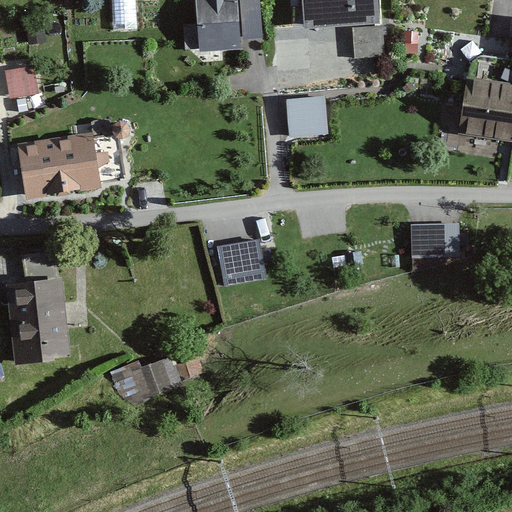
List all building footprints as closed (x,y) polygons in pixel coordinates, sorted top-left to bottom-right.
[(136,0),(113,0),(112,21),(135,22),(136,0)] [(236,0),(190,0),(189,45),(235,46),(236,0)] [(376,0),(302,0),(303,30),(378,26),(376,0)] [(33,67),(7,71),(11,94),(37,90),(33,67)] [(511,73),(466,68),(457,132),(511,139),(511,73)] [(327,91),(287,92),(288,132),(328,131),(327,91)] [(94,131),(13,140),(20,193),(100,184),(94,131)] [(458,220),(411,223),(413,257),(460,255),(458,220)] [(261,237),(218,244),(225,286),(268,279),(261,237)] [(58,276),(0,280),(0,285),(6,358),(65,353),(58,276)] [(123,399),(183,381),(172,347),(113,366),(123,399)]
